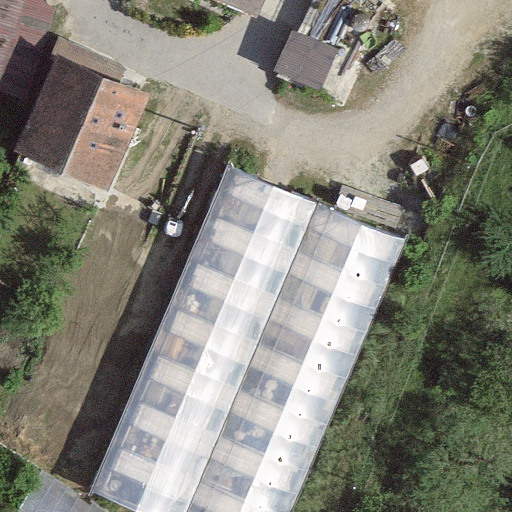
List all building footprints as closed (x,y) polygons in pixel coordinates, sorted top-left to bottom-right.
[(309,0),(280,63),(334,87),(374,0),(309,0)] [(161,97),(56,54),(11,165),(115,207),(161,97)] [(299,511),(418,246),(233,164),(92,479),(166,511),(299,511)] [(83,210),(34,356),(97,377),(145,231),(83,210)] [(96,511),(0,451),(0,511),(96,511)]
